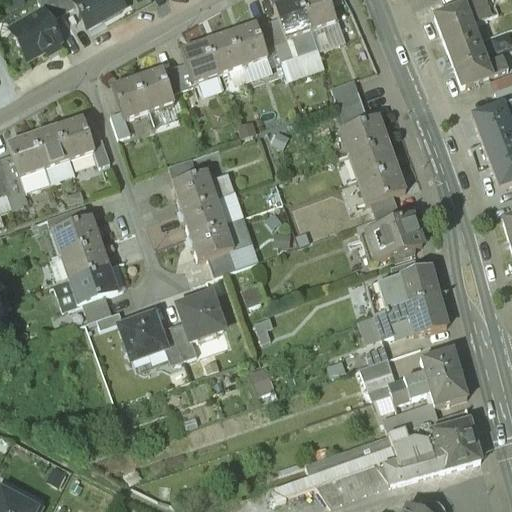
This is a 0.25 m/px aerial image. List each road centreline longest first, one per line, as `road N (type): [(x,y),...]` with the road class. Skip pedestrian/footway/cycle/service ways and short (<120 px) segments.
road 1 (tertiary): [(478,322),(437,159),(377,0)]
road 2 (residential): [(81,73),(160,280)]
road 3 (unknown): [(299,511),(511,456)]
road 4 (residential): [(218,0),(81,73)]
road 5 (tertiary): [(511,457),(478,322)]
